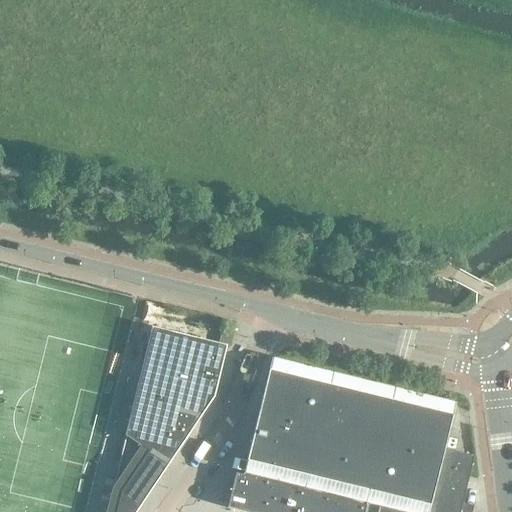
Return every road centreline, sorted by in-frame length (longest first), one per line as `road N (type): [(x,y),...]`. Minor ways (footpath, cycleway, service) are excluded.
road 1 (tertiary): [(497,349),(436,345),(0,245)]
road 2 (unclassified): [(167,511),(233,410),(265,326)]
road 3 (tertiary): [(508,511),(497,349)]
